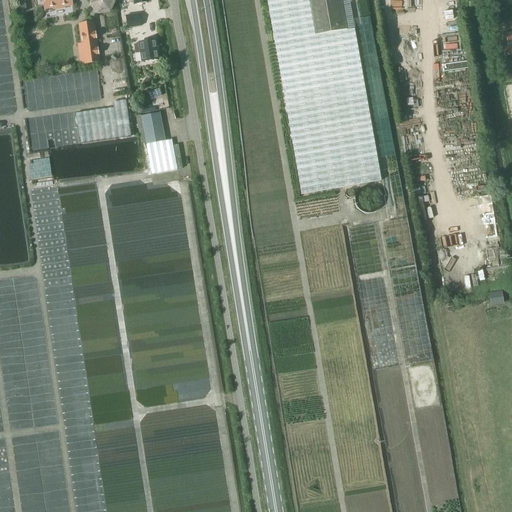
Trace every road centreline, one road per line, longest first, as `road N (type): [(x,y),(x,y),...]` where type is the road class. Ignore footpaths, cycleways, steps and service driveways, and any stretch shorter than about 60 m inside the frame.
road 1 (track): [(342,511),(257,0)]
road 2 (unclassified): [(258,511),(173,0)]
road 3 (track): [(74,511),(4,0)]
road 4 (track): [(150,511),(100,184),(184,172),(180,130),(195,124)]
road 5 (primary): [(275,511),(220,156)]
road 6 (track): [(236,511),(185,193),(163,175)]
road 7 (primary): [(191,0),(220,156)]
road 8 (primary): [(220,156),(206,0)]
